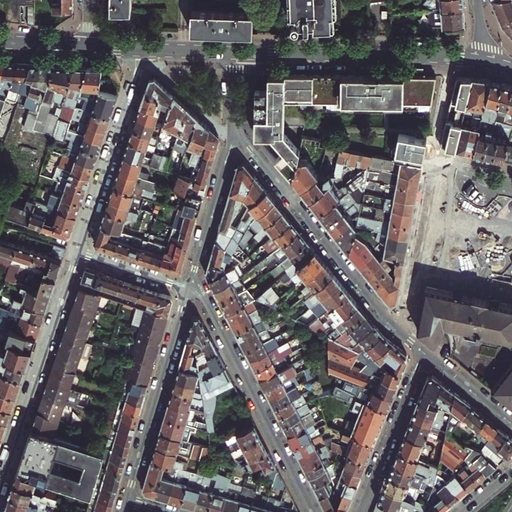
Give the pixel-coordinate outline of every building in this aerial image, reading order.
[(5,0),(6,12),(22,13),(22,4),(34,4),(34,0),(5,0)] [(52,0),(52,9),(73,10),(73,3),(72,0),(52,0)] [(132,11),(131,0),(110,0),(111,11),(132,11)] [(291,0),(292,14),(296,14),(297,20),(293,23),(296,26),(297,27),(300,24),(306,23),(306,27),(335,25),(334,0),(291,0)] [(463,0),(426,0),(423,5),(428,10),(429,10),(464,8),(463,1),(463,0)] [(511,32),(511,0),(494,0),(502,18),(505,24),(511,32)] [(464,16),(464,8),(429,10),(429,26),(465,25),(464,16)] [(192,11),(191,31),(252,34),(253,13),(231,12),(220,12),(192,11)] [(22,13),(6,12),(6,21),(21,23),(22,13)] [(0,78),(0,92),(5,94),(7,95),(17,63),(12,63),(5,62),(0,78)] [(27,64),(17,63),(7,95),(19,99),(22,100),(25,90),(33,64),(27,64)] [(39,101),(41,102),(53,65),(45,65),(33,64),(25,90),(28,92),(24,104),(30,106),(37,108),(39,101)] [(33,128),(53,134),(74,67),(66,66),(53,65),(41,102),(39,101),(37,108),(30,106),(23,128),(33,131),(33,128)] [(75,106),(78,96),(87,67),(82,67),(74,67),(53,134),(52,137),(64,141),(65,137),(68,129),(69,124),(71,118),(75,106)] [(97,88),(99,88),(101,68),(93,68),(87,67),(78,96),(88,98),(91,98),(93,99),(97,88)] [(161,105),(169,107),(174,94),(155,76),(150,78),(144,93),(163,100),(161,105)] [(406,103),(434,103),(434,76),(409,76),(385,76),(385,77),(361,77),(361,76),(285,76),(285,77),(270,77),(270,91),(256,91),(257,137),(274,137),(281,146),(284,150),(275,158),(280,164),(287,172),(291,177),(296,167),(296,160),(298,161),(300,149),(287,134),(286,103),(343,103),(343,107),(403,107),(405,107),(406,103)] [(453,122),(462,124),(464,115),(472,77),(457,77),(449,108),(456,110),(453,122)] [(477,78),(472,77),(464,115),(473,116),(482,79),(477,78)] [(486,79),(482,79),(473,116),(482,117),(491,80),(486,79)] [(501,95),(499,94),(502,83),(497,81),(491,80),(482,117),(482,119),(491,121),(495,122),(495,120),(497,115),(495,115),(501,95)] [(502,121),(504,122),(510,100),(508,99),(511,86),(511,85),(508,85),(502,83),(499,94),(501,95),(495,115),(497,115),(495,120),(502,121)] [(83,108),(110,117),(112,111),(118,94),(99,90),(99,88),(97,88),(93,99),(91,98),(78,96),(75,106),(83,108)] [(159,112),(161,105),(163,100),(144,93),(143,98),(140,106),(159,112)] [(179,131),(187,106),(182,102),(174,94),(169,107),(167,114),(164,123),(163,127),(162,129),(167,130),(169,126),(179,131)] [(81,121),(106,129),(108,123),(110,117),(83,108),(75,106),(71,118),(81,121)] [(159,112),(140,106),(138,111),(136,118),(163,127),(164,123),(167,114),(159,112)] [(188,145),(198,116),(193,112),(187,106),(179,131),(170,157),(170,159),(166,170),(172,172),(175,161),(182,163),(188,145)] [(459,136),(455,149),(460,150),(464,151),(473,116),(464,115),(462,124),(459,136)] [(203,121),(198,116),(188,145),(195,148),(193,150),(189,161),(196,163),(199,153),(203,144),(209,127),(203,121)] [(473,153),(482,119),(482,117),(473,116),(464,151),(469,152),(473,153)] [(163,127),(136,118),(134,123),(132,129),(159,138),(162,129),(163,127)] [(491,121),(482,119),(473,153),(480,155),(484,156),(491,121)] [(441,146),(455,149),(462,124),(453,122),(446,120),(441,146)] [(489,157),(493,158),(502,121),(495,120),(495,122),(491,121),(484,156),(489,157)] [(81,121),(77,132),(102,141),(104,136),(106,129),(81,121)] [(507,144),(511,128),(511,124),(504,122),(502,121),(493,158),(498,159),(503,160),(507,144)] [(217,148),(219,139),(218,136),(216,133),(209,127),(203,144),(217,148)] [(72,144),(98,153),(100,147),(102,141),(77,132),(68,129),(65,137),(73,140),(72,144)] [(154,150),(159,138),(132,129),(131,134),(128,141),(147,148),(154,150)] [(320,144),(321,139),(303,135),(300,149),(298,161),(296,160),(296,167),(291,177),(296,184),(300,188),(316,176),(320,173),(324,154),(326,145),(320,144)] [(395,159),(422,165),(427,140),(399,135),(397,145),(394,145),(392,154),(396,155),(395,159)] [(144,157),(147,148),(128,141),(126,147),(123,155),(142,162),(149,164),(151,159),(144,157)] [(72,144),(71,149),(70,151),(68,156),(94,165),(96,159),(98,153),(72,144)] [(215,152),(217,148),(203,144),(199,153),(214,157),(215,152)] [(511,145),(507,144),(503,160),(511,162),(511,145)] [(324,154),(338,157),(340,148),(326,145),(324,154)] [(338,157),(334,172),(334,174),(341,176),(344,163),(369,168),(369,166),(372,154),(340,148),(338,157)] [(151,159),(149,164),(166,170),(170,159),(170,157),(154,152),(151,159)] [(212,163),(214,157),(199,153),(196,163),(195,165),(210,170),(212,163)] [(63,154),(59,167),(63,168),(90,177),(92,171),(94,165),(68,156),(63,154)] [(369,166),(420,177),(422,170),(422,165),(395,159),(372,154),(369,166)] [(142,162),(123,155),(122,161),(119,170),(139,176),(143,178),(147,179),(149,174),(139,170),(142,162)] [(219,229),(226,231),(255,175),(250,169),(244,162),(238,164),(219,229)] [(208,176),(210,170),(195,165),(191,178),(206,183),(208,176)] [(59,181),(63,168),(59,167),(57,166),(53,179),(59,181)] [(419,181),(420,177),(369,166),(369,168),(366,179),(418,189),(419,181)] [(59,181),(85,190),(88,183),(90,177),(63,168),(59,181)] [(366,179),(369,168),(346,186),(349,191),(357,202),(361,202),(364,191),(366,179)] [(141,184),(137,183),(139,176),(119,170),(116,178),(113,187),(144,197),(157,201),(158,198),(154,196),(158,183),(147,179),(143,178),(141,184)] [(316,176),(300,188),(305,195),(309,200),(329,184),(332,182),(334,174),(334,172),(333,172),(325,178),(322,175),(318,179),(316,176)] [(179,174),(174,188),(186,192),(191,178),(179,174)] [(241,219),(249,205),(267,191),(261,184),(255,175),(226,231),(219,229),(215,241),(225,248),(232,253),(242,261),(249,256),(243,248),(238,243),(232,235),(241,219)] [(192,192),(203,195),(205,187),(206,183),(191,178),(186,192),(188,193),(192,194),(192,192)] [(417,193),(418,189),(366,179),(364,191),(416,201),(417,193)] [(84,195),(85,190),(59,181),(55,190),(45,187),(44,190),(52,193),(81,202),(84,195)] [(329,184),(335,191),(338,189),(332,182),(329,184)] [(339,190),(338,189),(335,191),(329,184),(309,200),(316,209),(319,214),(349,191),(346,186),(344,187),(343,186),(339,190)] [(144,197),(113,187),(111,191),(109,198),(130,205),(140,209),(144,197)] [(232,235),(238,243),(247,227),(248,225),(249,223),(257,215),(275,200),(272,196),(267,191),(249,205),(254,211),(250,215),(248,218),(248,219),(245,222),(241,219),(232,235)] [(358,209),(360,211),(361,202),(357,202),(349,191),(319,214),(323,219),(327,224),(354,204),(358,209)] [(415,207),(416,201),(364,191),(361,202),(414,213),(415,207)] [(183,209),(197,214),(199,209),(203,195),(192,192),(192,194),(188,193),(183,209)] [(79,208),(81,202),(52,193),(48,205),(49,206),(77,215),(79,208)] [(0,225),(8,201),(0,198),(0,225)] [(105,210),(126,217),(136,221),(138,214),(130,211),(127,213),(130,205),(109,198),(107,203),(105,210)] [(25,209),(8,204),(4,215),(20,220),(29,223),(36,202),(28,199),(25,209)] [(258,232),(265,224),(283,210),(280,207),(275,200),(257,215),(249,223),(258,232)] [(41,227),(46,215),(49,206),(48,205),(36,202),(29,223),(38,226),(41,227)] [(414,213),(361,202),(360,211),(359,214),(411,225),(412,220),(414,213)] [(331,230),(335,234),(352,221),(351,220),(348,216),(358,209),(354,204),(327,224),(331,230)] [(55,220),(73,226),(75,220),(77,215),(49,206),(46,215),(51,217),(55,218),(55,220)] [(195,223),(197,214),(183,209),(180,209),(174,227),(192,233),(195,223)] [(121,232),(126,217),(105,210),(102,218),(100,225),(120,231),(121,232)] [(268,228),(273,235),(291,220),(287,216),(283,210),(265,224),(258,232),(256,234),(254,236),(259,240),(267,232),(267,231),(267,230),(266,230),(268,228)] [(351,220),(352,221),(335,234),(341,242),(348,252),(356,227),(359,214),(351,220)] [(378,231),(409,237),(410,230),(411,225),(359,214),(356,227),(373,230),(378,231)] [(51,217),(46,215),(41,227),(49,230),(53,231),(56,223),(50,221),(51,217)] [(50,221),(56,223),(53,231),(62,234),(67,236),(71,233),(73,226),(55,220),(55,218),(51,217),(50,221)] [(291,220),(273,235),(262,244),(270,253),(299,231),(296,226),(291,220)] [(256,234),(258,232),(249,223),(248,225),(256,234)] [(114,252),(120,231),(100,225),(94,242),(96,246),(106,249),(114,252)] [(174,227),(171,234),(169,239),(177,241),(188,245),(190,238),(192,233),(174,227)] [(243,248),(248,242),(247,241),(253,233),(247,227),(238,243),(243,248)] [(369,234),(373,230),(356,227),(348,252),(352,257),(355,260),(365,240),(369,234)] [(121,254),(125,255),(132,235),(121,232),(120,231),(114,252),(121,254)] [(299,231),(270,253),(255,265),(259,269),(265,264),(275,256),(280,262),(307,241),(304,237),(299,231)] [(385,244),(407,249),(408,242),(409,237),(378,231),(375,238),(381,241),(385,244)] [(369,234),(365,240),(355,260),(359,265),(361,268),(372,249),(376,246),(381,241),(369,234)] [(131,258),(136,259),(143,239),(132,235),(125,255),(131,258)] [(20,265),(10,262),(16,245),(7,242),(0,239),(0,263),(9,266),(5,278),(15,282),(20,265)] [(149,263),(155,243),(143,239),(136,259),(143,261),(149,263)] [(176,272),(180,271),(187,250),(188,245),(177,241),(169,239),(167,247),(160,267),(176,272)] [(232,261),(229,260),(232,253),(225,248),(215,241),(213,250),(210,259),(220,265),(224,266),(225,262),(232,264),(232,261)] [(307,241),(280,262),(270,270),(275,276),(285,268),(287,272),(315,251),(311,246),(307,241)] [(407,249),(385,244),(381,241),(376,246),(383,255),(405,261),(406,254),(407,249)] [(160,267),(167,247),(155,243),(149,263),(154,265),(160,267)] [(45,268),(49,269),(54,252),(52,251),(50,256),(36,252),(16,245),(10,262),(20,265),(22,260),(45,268)] [(62,261),(66,249),(54,245),(52,251),(54,252),(49,269),(45,268),(43,273),(56,278),(62,261)] [(379,254),(382,257),(383,255),(376,246),(372,249),(361,268),(366,274),(369,278),(380,259),(377,256),(379,254)] [(315,251),(287,272),(280,278),(284,283),(291,277),(294,281),(296,283),(304,277),(305,276),(306,277),(315,270),(315,269),(324,262),(320,257),(315,251)] [(376,287),(387,268),(391,265),(383,255),(382,257),(379,254),(377,256),(380,259),(369,278),(373,283),(376,287)] [(398,273),(402,274),(404,266),(405,261),(383,255),(391,265),(398,273)] [(270,270),(280,262),(275,256),(265,264),(270,270)] [(207,276),(209,279),(233,266),(232,264),(225,262),(224,266),(220,265),(210,259),(206,274),(207,276)] [(304,296),(333,273),(329,268),(324,262),(315,269),(315,270),(306,277),(305,276),(304,277),(309,283),(300,291),(304,296)] [(237,263),(233,266),(209,279),(212,285),(214,290),(238,278),(240,277),(238,274),(242,272),(237,263)] [(402,274),(398,273),(391,265),(387,268),(376,287),(384,297),(390,304),(397,302),(402,274)] [(97,272),(85,268),(81,281),(79,286),(98,292),(104,275),(97,272)] [(37,289),(31,287),(21,284),(20,286),(24,288),(23,291),(25,292),(22,300),(46,308),(52,289),(56,278),(43,273),(37,289)] [(333,273),(304,296),(306,298),(304,300),(310,307),(341,283),(337,278),(333,273)] [(112,297),(117,299),(123,281),(115,278),(104,275),(98,292),(102,293),(112,297)] [(284,283),(287,286),(294,281),(291,277),(284,283)] [(19,283),(21,284),(31,287),(33,282),(20,278),(19,283)] [(238,278),(214,290),(217,295),(220,302),(238,293),(235,287),(242,283),(238,278)] [(134,304),(136,305),(142,287),(135,285),(123,281),(117,299),(119,299),(123,301),(126,302),(134,304)] [(319,307),(323,312),(349,293),(345,287),(341,283),(310,307),(313,311),(319,307)] [(263,292),(255,299),(260,301),(266,304),(269,306),(280,297),(270,285),(263,292)] [(480,333),(511,340),(511,312),(498,309),(500,302),(483,298),(462,293),(461,301),(441,297),(442,289),(426,285),(417,330),(435,344),(442,331),(445,325),(465,330),(472,331),(469,344),(476,345),(479,333),(480,333)] [(74,302),(97,310),(102,293),(98,292),(79,286),(77,293),(74,302)] [(149,303),(157,305),(161,293),(154,291),(142,287),(136,305),(137,305),(147,309),(149,303)] [(263,292),(259,287),(251,294),(255,299),(263,292)] [(251,294),(246,288),(244,289),(238,293),(220,302),(224,310),(226,313),(251,300),(255,299),(251,294)] [(441,297),(461,301),(462,293),(455,292),(442,289),(441,297)] [(169,309),(172,299),(171,297),(161,293),(157,305),(149,303),(147,309),(168,315),(169,309)] [(331,318),(335,323),(358,304),(354,299),(349,293),(323,312),(328,318),(322,323),(318,317),(307,325),(322,333),(330,327),(326,322),(331,318)] [(46,308),(22,300),(14,298),(10,310),(41,321),(44,313),(46,308)] [(285,304),(288,308),(295,303),(291,299),(285,304)] [(229,319),(231,323),(256,310),(251,300),(226,313),(229,319)] [(72,308),(69,318),(91,325),(97,310),(74,302),(72,308)] [(498,309),(511,312),(511,304),(500,302),(498,309)] [(363,310),(358,304),(335,323),(338,327),(327,335),(328,336),(334,339),(366,314),(363,310)] [(140,326),(163,332),(165,325),(168,315),(147,309),(137,305),(132,323),(140,326)] [(0,325),(10,329),(36,338),(39,327),(41,321),(10,310),(0,307),(0,325)] [(313,311),(314,312),(318,317),(323,312),(319,307),(313,311)] [(259,316),(256,310),(231,323),(234,329),(236,332),(269,315),(267,312),(259,316)] [(267,322),(285,314),(283,313),(279,311),(269,315),(236,332),(238,338),(240,341),(249,336),(249,338),(258,333),(266,329),(269,327),(267,322)] [(346,346),(374,324),(370,319),(366,314),(334,339),(346,346)] [(193,343),(196,344),(210,337),(200,316),(193,317),(192,323),(186,340),(193,343)] [(67,323),(63,333),(86,341),(91,325),(69,318),(67,323)] [(290,318),(285,321),(289,328),(294,325),(290,318)] [(306,330),(307,325),(295,319),(297,326),(306,330)] [(346,346),(359,352),(382,334),(379,330),(374,324),(346,346)] [(160,342),(163,332),(140,326),(135,342),(158,349),(160,342)] [(289,331),(292,338),(298,334),(296,328),(289,331)] [(10,342),(32,349),(34,342),(36,338),(10,329),(6,340),(10,342)] [(249,336),(240,341),(243,347),(245,351),(271,338),(269,335),(266,329),(258,333),(249,338),(249,336)] [(61,339),(58,349),(81,356),(88,359),(93,343),(86,341),(63,333),(61,339)] [(346,346),(334,339),(328,336),(329,372),(345,378),(353,381),(363,385),(371,374),(380,362),(397,346),(391,341),(382,334),(359,352),(346,346)] [(214,345),(210,337),(196,344),(197,351),(197,354),(198,361),(217,351),(214,345)] [(278,347),(273,337),(271,338),(245,351),(248,357),(249,360),(258,355),(259,357),(268,352),(278,347)] [(190,353),(193,343),(186,340),(183,352),(179,366),(199,372),(198,364),(192,363),(194,354),(190,353)] [(0,357),(26,366),(30,356),(32,349),(10,342),(6,352),(0,349),(0,357)] [(155,358),(158,349),(135,342),(130,359),(153,366),(155,358)] [(289,353),(284,344),(278,347),(268,352),(259,357),(258,355),(249,360),(253,367),(255,370),(272,361),(284,356),(289,353)] [(380,362),(402,374),(408,359),(406,353),(404,352),(397,346),(380,362)] [(53,365),(75,372),(81,356),(58,349),(56,356),(53,365)] [(221,359),(217,351),(198,361),(198,364),(199,372),(200,378),(225,366),(221,359)] [(289,365),(284,356),(272,361),(277,371),(289,365)] [(0,370),(22,378),(24,371),(26,366),(0,357),(0,370)] [(153,366),(130,359),(125,376),(127,377),(148,383),(151,373),(153,366)] [(272,361),(255,370),(258,376),(259,378),(268,374),(269,375),(277,371),(272,361)] [(399,380),(402,374),(380,362),(371,374),(397,385),(399,380)] [(289,365),(277,371),(269,375),(268,374),(259,378),(262,385),(264,389),(273,384),(294,374),(297,373),(292,363),(289,365)] [(511,363),(491,389),(511,406),(511,363)] [(48,381),(70,388),(75,372),(53,365),(51,371),(48,381)] [(200,378),(199,372),(179,366),(177,372),(175,379),(195,384),(201,386),(200,378)] [(216,395),(235,385),(231,377),(225,366),(200,378),(201,386),(202,394),(203,399),(204,405),(205,413),(207,424),(208,430),(208,431),(215,430),(213,417),(216,406),(216,404),(216,397),(216,395)] [(308,380),(313,378),(309,367),(304,369),(308,380)] [(20,385),(22,378),(0,370),(0,389),(16,395),(20,385)] [(286,389),(297,384),(297,385),(299,384),(294,374),(273,384),(264,389),(267,393),(269,398),(278,393),(278,395),(287,390),(286,389)] [(395,392),(397,385),(371,374),(363,385),(393,397),(395,392)] [(418,399),(433,406),(442,382),(438,379),(433,375),(427,376),(418,399)] [(146,388),(148,383),(127,377),(124,388),(145,394),(146,388)] [(359,387),(352,384),(353,381),(345,378),(341,388),(356,394),(359,387)] [(172,390),(203,399),(202,394),(193,391),(195,384),(175,379),(174,384),(172,390)] [(82,392),(70,388),(48,381),(46,386),(42,396),(65,404),(85,410),(86,407),(78,404),(82,392)] [(352,405),(355,397),(387,410),(391,402),(393,397),(363,385),(353,381),(352,384),(359,387),(356,394),(341,388),(335,385),(334,387),(330,387),(317,391),(318,396),(330,392),(332,393),(347,399),(346,402),(352,405)] [(444,410),(450,413),(455,392),(449,388),(442,382),(433,406),(444,410)] [(272,404),(274,408),(302,394),(297,385),(297,384),(286,389),(287,390),(278,395),(278,393),(269,398),(272,404)] [(144,397),(145,394),(124,388),(123,388),(121,398),(126,399),(142,404),(144,397)] [(14,400),(16,395),(0,389),(0,405),(11,409),(14,400)] [(204,405),(203,399),(172,390),(170,396),(168,402),(188,408),(191,401),(204,405)] [(446,432),(448,434),(455,424),(461,417),(470,404),(465,400),(455,392),(450,413),(446,431),(446,432)] [(278,417),(306,403),(305,402),(306,402),(302,394),(274,408),(277,414),(278,417)] [(60,419),(65,404),(42,396),(40,402),(37,412),(60,419)] [(355,397),(352,405),(350,409),(360,413),(356,423),(348,420),(343,431),(373,444),(381,426),(387,410),(355,397)] [(123,409),(139,414),(141,407),(142,404),(126,399),(123,409)] [(442,415),(444,410),(433,406),(418,399),(417,403),(415,408),(433,415),(433,416),(438,418),(439,417),(443,418),(443,419),(444,415),(442,415)] [(207,424),(192,420),(187,418),(190,409),(188,408),(168,402),(166,409),(164,418),(197,427),(208,430),(207,424)] [(118,408),(119,404),(113,403),(108,418),(114,420),(115,418),(118,408)] [(283,426),(310,412),(309,409),(306,403),(278,417),(281,423),(283,426)] [(470,404),(461,417),(467,422),(467,423),(477,410),(474,408),(470,404)] [(0,418),(8,421),(10,413),(11,409),(0,405),(0,418)] [(138,418),(139,414),(123,409),(118,408),(115,418),(136,424),(138,418)] [(411,418),(439,429),(443,418),(439,417),(438,418),(433,416),(433,415),(415,408),(413,412),(411,418)] [(477,410),(467,423),(466,426),(474,433),(486,418),(482,415),(477,410)] [(54,435),(60,419),(37,412),(35,417),(32,428),(54,435)] [(306,427),(312,425),(316,423),(310,412),(283,426),(286,432),(288,435),(297,431),(297,433),(306,428),(306,427)] [(239,432),(254,424),(250,416),(235,424),(239,432)] [(109,436),(114,420),(108,418),(105,417),(103,425),(102,424),(99,433),(109,436)] [(135,428),(136,424),(115,418),(114,420),(112,427),(133,434),(135,428)] [(196,431),(197,427),(164,418),(162,423),(160,432),(189,441),(192,430),(196,431)] [(440,429),(439,429),(411,418),(409,422),(408,426),(427,434),(437,438),(440,429)] [(474,433),(485,443),(497,427),(492,423),(486,418),(474,433)] [(254,424),(239,432),(226,439),(229,444),(231,442),(234,447),(231,448),(232,451),(261,437),(258,431),(254,424)] [(291,442),(294,447),(321,433),(318,428),(314,430),(312,425),(306,427),(306,428),(297,433),(297,431),(288,435),(291,442)] [(427,434),(408,426),(406,429),(404,434),(423,442),(424,442),(427,434)] [(132,438),(133,434),(112,427),(109,436),(109,437),(130,444),(132,438)] [(503,431),(497,427),(485,443),(495,451),(507,434),(503,431)] [(100,466),(103,457),(104,452),(95,449),(54,435),(32,428),(28,439),(17,471),(47,481),(91,496),(94,487),(97,477),(100,466)] [(351,438),(346,449),(345,446),(331,441),(331,437),(323,438),(326,444),(329,450),(331,448),(348,455),(366,462),(370,453),(373,444),(343,431),(341,431),(339,434),(342,435),(341,437),(348,440),(351,438)] [(210,447),(189,441),(160,432),(158,438),(155,446),(177,452),(212,463),(210,447)] [(464,457),(467,453),(486,475),(493,469),(499,464),(490,457),(489,459),(480,450),(466,444),(464,446),(448,434),(446,432),(444,441),(438,467),(449,473),(464,457)] [(326,444),(323,438),(321,433),(294,447),(297,453),(298,456),(307,452),(308,453),(317,449),(326,444)] [(418,453),(423,442),(404,434),(402,440),(398,451),(419,460),(427,463),(428,460),(425,459),(426,457),(424,454),(421,453),(418,453)] [(511,438),(507,434),(495,451),(501,456),(504,453),(505,454),(504,455),(507,457),(511,453),(511,438)] [(129,447),(130,444),(109,437),(106,447),(127,453),(129,447)] [(232,451),(225,455),(232,459),(241,455),(243,460),(238,462),(242,464),(268,451),(264,444),(261,437),(232,451)] [(329,450),(326,444),(317,449),(308,453),(307,452),(298,456),(303,466),(304,468),(330,455),(331,454),(329,450)] [(171,466),(177,468),(185,470),(187,464),(175,460),(177,452),(155,446),(154,452),(151,460),(164,464),(171,466)] [(126,457),(127,453),(106,447),(106,448),(104,452),(103,457),(125,463),(126,457)] [(242,464),(249,468),(251,469),(262,463),(265,470),(275,466),(273,460),(268,451),(242,464)] [(435,480),(437,474),(438,467),(431,464),(429,468),(419,465),(419,466),(417,465),(419,460),(398,451),(396,456),(392,464),(435,481),(435,480)] [(469,462),(464,467),(477,482),(482,478),(486,475),(467,453),(464,457),(469,462)] [(332,461),(330,455),(304,468),(307,473),(309,477),(326,468),(326,466),(333,463),(332,461)] [(352,470),(361,474),(364,468),(366,462),(348,455),(344,465),(353,469),(352,470)] [(100,466),(122,473),(123,468),(125,463),(103,457),(100,466)] [(155,496),(160,477),(164,464),(151,460),(148,471),(143,489),(145,493),(155,496)] [(236,461),(234,468),(247,473),(249,468),(242,464),(238,462),(236,461)] [(335,475),(357,484),(360,478),(361,474),(352,470),(353,469),(344,465),(332,461),(333,463),(334,464),(333,466),(335,475)] [(334,464),(333,463),(326,466),(326,468),(309,477),(312,483),(313,486),(331,477),(335,475),(333,466),(334,464)] [(426,483),(433,486),(434,485),(435,481),(392,464),(391,467),(388,475),(419,488),(423,490),(426,483)] [(100,466),(97,477),(119,483),(121,476),(122,473),(100,466)] [(162,498),(168,500),(177,468),(171,466),(167,479),(160,477),(155,496),(162,498)] [(261,473),(274,479),(276,472),(278,471),(275,466),(265,470),(261,473)] [(203,475),(215,479),(214,471),(198,467),(196,473),(203,475)] [(464,467),(455,474),(468,489),(473,486),(477,482),(464,467)] [(174,502),(181,504),(186,484),(181,483),(183,475),(188,477),(190,471),(185,470),(177,468),(168,500),(174,502)] [(214,469),(214,471),(215,479),(216,479),(214,487),(212,492),(207,511),(209,511),(220,511),(229,482),(231,479),(218,474),(219,472),(214,469)] [(15,477),(13,484),(42,494),(47,481),(17,471),(15,477)] [(188,506),(194,507),(203,475),(196,473),(190,471),(188,477),(186,484),(181,504),(188,506)] [(272,485),(284,489),(286,486),(278,471),(276,472),(274,479),(272,485)] [(435,481),(434,485),(450,505),(455,500),(459,497),(446,482),(437,474),(435,480),(435,481)] [(468,489),(455,474),(446,482),(459,497),(464,493),(468,489)] [(207,491),(209,485),(214,487),(216,479),(215,479),(203,475),(194,507),(202,510),(207,511),(212,492),(207,491)] [(335,489),(352,496),(355,489),(357,484),(335,475),(331,477),(333,482),(335,489)] [(414,500),(419,488),(388,475),(386,480),(383,487),(414,500)] [(118,486),(119,483),(97,477),(94,487),(116,493),(118,486)] [(317,494),(319,497),(335,489),(333,482),(331,477),(313,486),(317,494)] [(234,511),(243,487),(243,486),(229,482),(220,511),(234,511)] [(55,505),(57,499),(42,494),(13,484),(11,489),(9,496),(45,508),(47,502),(55,505)] [(446,508),(450,505),(434,485),(433,486),(430,492),(429,497),(441,511),(446,508)] [(115,496),(116,493),(94,487),(91,496),(91,497),(113,503),(115,496)] [(248,511),(254,496),(255,491),(243,487),(234,511),(248,511)] [(422,511),(424,510),(426,504),(414,500),(383,487),(381,493),(377,501),(399,510),(405,511),(408,505),(412,506),(422,511)] [(335,489),(319,497),(323,505),(325,509),(335,503),(335,489)] [(335,503),(347,508),(351,500),(352,496),(335,489),(335,503)] [(35,511),(45,511),(47,509),(45,508),(9,496),(7,501),(4,509),(13,511),(33,511),(35,511)] [(262,499),(254,496),(248,511),(263,511),(267,500),(262,499)] [(268,496),(267,500),(263,511),(277,511),(281,500),(268,496)] [(110,511),(112,507),(113,503),(91,497),(88,507),(106,511),(110,511)] [(441,511),(429,497),(426,504),(424,510),(425,511),(441,511)] [(283,504),(284,501),(281,500),(277,511),(290,511),(292,506),(283,504)] [(375,508),(372,511),(397,511),(399,510),(377,501),(375,508)] [(298,511),(294,502),(292,506),(290,511),(298,511)] [(345,511),(347,508),(335,503),(325,509),(326,511),(345,511)]
